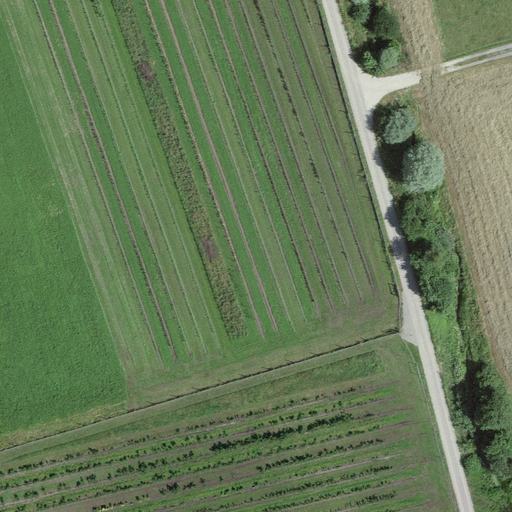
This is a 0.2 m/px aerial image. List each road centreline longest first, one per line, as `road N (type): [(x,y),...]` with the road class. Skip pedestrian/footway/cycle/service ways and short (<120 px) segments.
road 1 (track): [(336,0),(465,511)]
road 2 (track): [(360,91),(511,49)]
